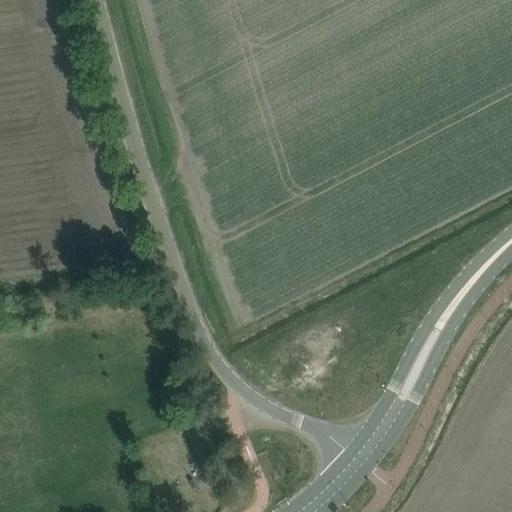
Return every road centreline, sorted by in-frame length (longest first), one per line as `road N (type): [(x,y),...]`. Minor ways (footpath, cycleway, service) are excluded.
road 1 (unclassified): [(352,452),(254,398),(219,368),(203,341),(91,0)]
road 2 (tertiary): [(365,467),(415,398),(462,295)]
road 3 (tertiary): [(462,295),(425,327),(352,452)]
